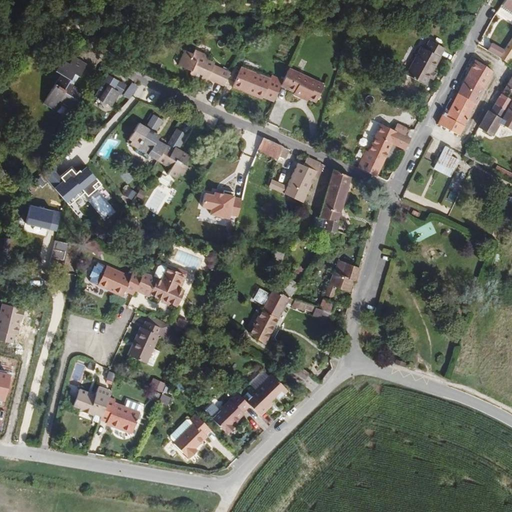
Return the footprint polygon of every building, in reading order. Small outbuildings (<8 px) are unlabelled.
[(511,0),(503,0),(501,3),(511,10),(511,0)] [(511,10),(501,3),(499,6),(496,11),(510,20),(511,17),(511,10)] [(422,77),(435,36),(417,32),(413,41),(409,41),(401,70),(422,77)] [(488,111),(479,128),(492,134),(501,118),(505,108),(511,97),(511,39),(499,59),(508,68),(511,60),(511,70),(511,72),(503,87),(490,112),(488,111)] [(192,73),(209,82),(218,64),(216,63),(218,59),(216,57),(212,57),(209,60),(191,51),(191,48),(180,43),(179,45),(172,43),(165,56),(175,62),(174,67),(191,75),(192,73)] [(68,63),(58,57),(51,66),(56,71),(37,97),(49,105),(54,99),(70,107),(82,88),(75,84),(88,63),(74,54),(68,63)] [(467,121),(466,121),(475,103),(477,99),(478,100),(494,68),(477,58),(451,115),(446,113),(444,118),(440,125),(461,130),(466,123),(467,121)] [(312,77),(278,61),(271,75),(271,77),(282,83),(282,87),(291,92),(293,88),(298,91),(304,93),(312,77)] [(252,89),(262,94),(271,77),(271,75),(262,70),(258,75),(230,62),(221,81),(230,84),(232,80),(252,89)] [(249,93),(252,89),(232,80),(230,84),(249,93)] [(108,82),(99,95),(114,104),(122,91),(108,82)] [(184,165),(181,163),(186,156),(171,146),(173,144),(176,146),(184,134),(174,127),(163,144),(152,138),(154,134),(150,131),(157,119),(149,113),(139,127),(133,123),(123,139),(132,146),(143,153),(153,158),(167,167),(163,172),(172,177),(175,172),(178,174),(184,165)] [(405,142),(412,130),(406,128),(409,120),(398,116),(395,122),(398,124),(391,136),(405,142)] [(363,141),(353,159),(373,167),(391,136),(375,128),(367,142),(363,141)] [(261,144),(268,147),(273,136),(267,133),(261,144)] [(273,136),(268,147),(282,153),(286,142),(273,136)] [(286,142),(282,153),(290,156),(295,146),(286,142)] [(457,148),(449,143),(436,165),(445,170),(448,164),(456,168),(461,158),(454,154),(457,148)] [(140,157),(143,153),(132,146),(130,151),(140,157)] [(277,193),(302,203),(318,173),(325,159),(325,158),(307,151),(289,185),(282,182),(277,193)] [(325,159),(318,173),(322,175),(329,161),(325,159)] [(204,164),(199,160),(195,166),(200,169),(204,164)] [(359,173),(338,164),(322,199),(329,204),(326,213),(336,218),(359,173)] [(448,164),(445,170),(453,174),(456,168),(448,164)] [(492,170),(509,179),(511,174),(495,166),(492,170)] [(86,198),(101,189),(87,168),(75,176),(72,171),(60,178),(64,185),(55,191),(65,207),(84,194),(86,198)] [(282,182),(271,177),(265,188),(277,193),(282,182)] [(9,197),(10,188),(0,186),(0,209),(7,210),(8,201),(6,201),(6,196),(9,197)] [(511,207),(506,205),(501,203),(496,218),(511,224),(511,222),(511,207)] [(60,220),(35,210),(26,238),(52,246),(60,220)] [(0,247),(7,250),(15,227),(1,222),(0,226),(0,247)] [(332,231),(334,232),(341,234),(343,229),(335,225),(332,231)] [(336,273),(349,277),(359,256),(337,247),(322,278),(331,282),(336,273)] [(143,261),(140,271),(148,273),(152,260),(146,259),(143,261)] [(85,285),(120,293),(123,286),(138,291),(138,288),(167,297),(172,281),(165,279),(169,265),(152,260),(148,273),(140,271),(131,268),(129,271),(121,268),(119,272),(92,265),(85,285)] [(289,293),(298,296),(301,294),(308,298),(307,302),(318,308),(324,299),(327,300),(332,290),(320,284),(316,295),(285,281),(267,271),(255,287),(252,284),(245,295),(248,299),(238,318),(255,329),(283,285),(289,293)] [(159,318),(140,311),(136,320),(134,319),(128,336),(131,337),(127,348),(141,354),(150,328),(155,329),(159,318)] [(168,343),(166,350),(173,352),(175,345),(168,343)] [(289,368),(296,358),(282,347),(274,359),(289,368)] [(243,395),(253,402),(262,391),(261,387),(266,382),(269,384),(277,373),(261,361),(247,378),(245,376),(235,387),(243,395)] [(299,384),(308,374),(295,362),(286,372),(299,384)] [(141,379),(144,380),(141,388),(151,391),(153,386),(155,378),(157,373),(144,370),(141,379)] [(94,379),(91,387),(74,382),(69,399),(88,405),(99,407),(97,415),(105,417),(104,420),(127,428),(134,407),(110,398),(111,395),(104,393),(107,383),(94,379)] [(243,395),(235,387),(229,383),(215,398),(209,391),(201,399),(223,420),(230,414),(227,411),(243,395)] [(151,391),(150,394),(156,399),(161,394),(153,386),(151,391)] [(169,437),(167,438),(182,452),(184,451),(188,453),(193,447),(190,444),(201,431),(199,428),(202,424),(187,410),(183,415),(186,417),(169,437)] [(169,437),(186,417),(182,414),(178,413),(163,429),(164,433),(169,437)]
